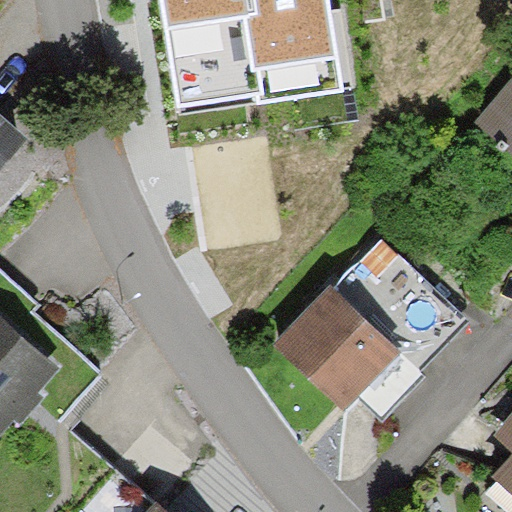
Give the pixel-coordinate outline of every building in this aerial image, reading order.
[(162,0),(180,109),(347,82),(333,0),(162,0)] [(511,72),(463,127),(511,170),(511,72)] [(0,173),(25,146),(0,123),(0,173)] [(362,403),(385,425),(428,380),(331,288),(276,346),(349,416),(362,403)] [(0,437),(58,370),(0,319),(0,437)] [(511,410),(487,438),(506,455),(484,479),(511,504),(511,410)] [(145,511),(134,502),(125,511),(145,511)]
